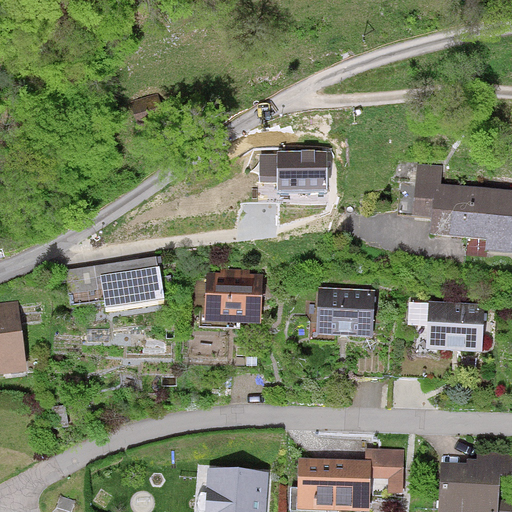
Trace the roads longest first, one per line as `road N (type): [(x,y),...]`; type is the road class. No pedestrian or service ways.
road 1 (residential): [(2,511),(47,472),(169,427),(262,418),(511,425)]
road 2 (residential): [(290,100),(0,274)]
road 3 (track): [(511,29),(340,70),(290,100)]
